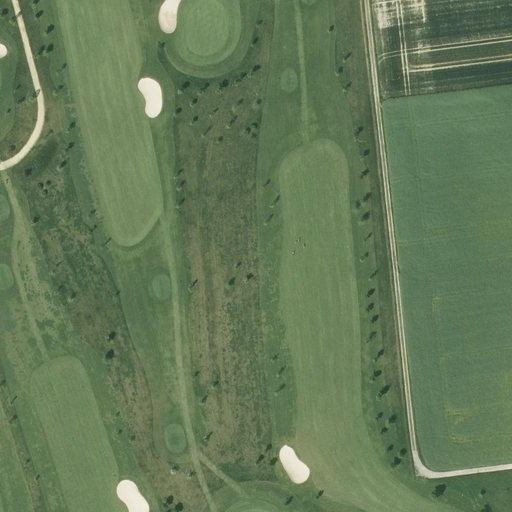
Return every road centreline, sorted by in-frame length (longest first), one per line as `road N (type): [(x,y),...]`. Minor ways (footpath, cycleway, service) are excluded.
road 1 (track): [(511,468),(424,475),(369,0)]
road 2 (track): [(0,164),(26,149),(38,126),(40,98),(16,0)]
